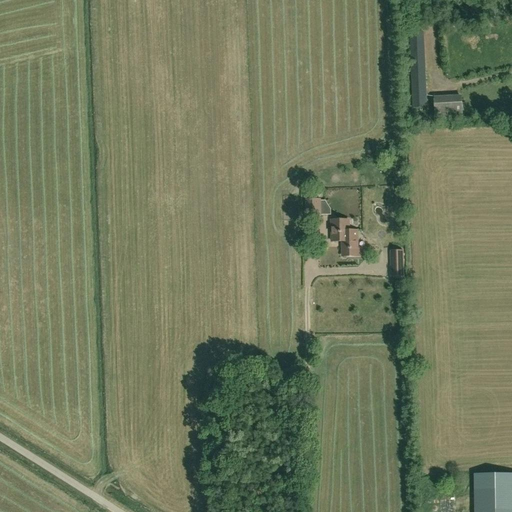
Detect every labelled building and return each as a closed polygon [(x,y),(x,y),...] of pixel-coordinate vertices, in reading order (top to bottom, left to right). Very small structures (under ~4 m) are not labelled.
[(413,108),(427,108),(424,33),(410,34),(413,108)] [(434,99),(435,119),(463,118),(462,98),(434,99)] [(306,216),(320,216),(320,200),(306,200),(306,216)] [(349,231),(349,220),(332,220),(332,242),(343,242),(343,257),(358,256),(368,256),(367,247),(358,247),(357,231),(349,231)] [(392,277),(404,276),(403,251),(391,251),(392,277)]
